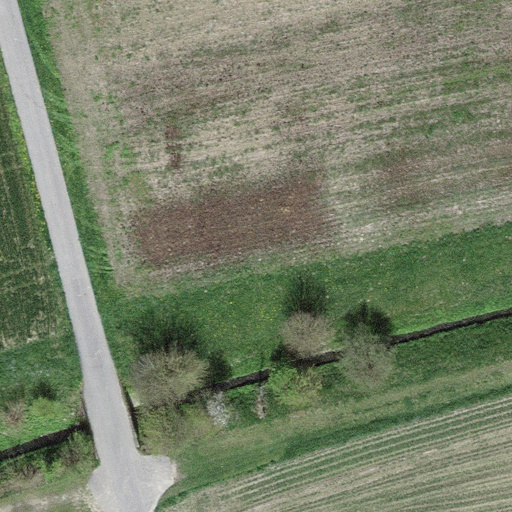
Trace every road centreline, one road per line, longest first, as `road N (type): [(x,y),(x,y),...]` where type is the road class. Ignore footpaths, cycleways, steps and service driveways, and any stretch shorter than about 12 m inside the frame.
road 1 (residential): [(2,0),(132,511)]
road 2 (track): [(121,468),(511,357)]
